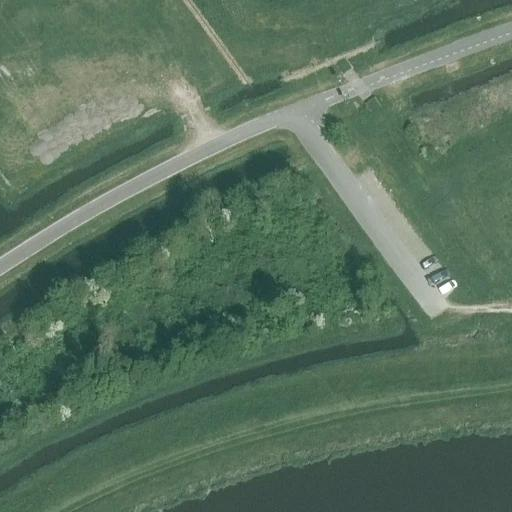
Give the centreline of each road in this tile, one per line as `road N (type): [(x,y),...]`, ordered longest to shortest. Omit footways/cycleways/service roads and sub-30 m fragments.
road 1 (unknown): [(511,11),(206,130),(0,249)]
road 2 (unclassified): [(0,266),(140,183),(337,94)]
road 3 (track): [(361,0),(319,15),(249,19),(234,0)]
